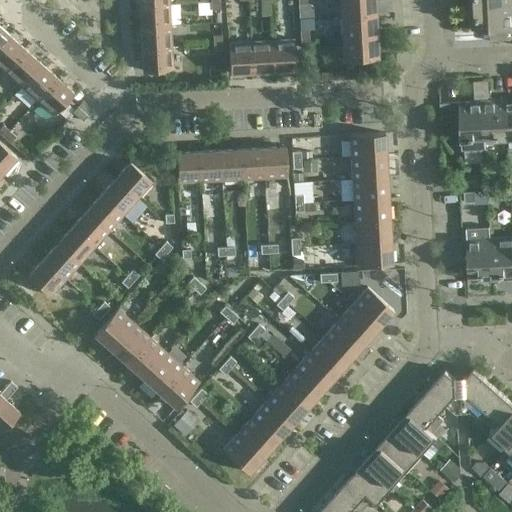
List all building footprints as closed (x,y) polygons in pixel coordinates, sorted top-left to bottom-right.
[(211,9),(220,8),(219,0),(210,1),(211,9)] [(337,0),(338,15),(374,13),(372,0),(337,0)] [(511,2),(469,5),(470,29),(510,27),(511,39),(511,2)] [(168,3),(137,5),(139,26),(169,24),(168,3)] [(374,13),(338,15),(340,36),(380,34),(379,27),(374,27),(374,13)] [(169,24),(139,26),(140,48),(170,46),(169,24)] [(308,29),(299,30),(300,38),(309,38),(308,29)] [(222,51),(221,34),(212,35),(213,52),(222,51)] [(380,34),(340,36),(341,59),(376,57),(375,42),(380,42),(380,34)] [(23,50),(7,36),(0,43),(0,69),(3,72),(23,50)] [(309,38),(300,38),(300,47),(309,47),(309,38)] [(293,39),(271,40),(272,70),(294,69),(293,39)] [(271,40),(249,41),(251,71),(272,70),(271,40)] [(249,41),(227,43),(229,72),(251,71),(249,41)] [(170,46),(140,48),(141,70),(171,68),(170,46)] [(39,64),(23,50),(3,72),(19,87),(39,64)] [(55,79),(39,64),(19,87),(35,101),(55,79)] [(72,93),(55,79),(35,101),(52,116),(72,93)] [(482,94),(490,94),(490,79),(481,80),(482,94)] [(482,94),(481,80),(473,80),(474,95),(482,94)] [(506,98),(483,99),(485,143),(508,142),(506,98)] [(485,149),(483,99),(459,101),(462,150),(485,149)] [(81,102),(71,113),(81,121),(91,111),(81,102)] [(0,133),(3,136),(9,130),(2,124),(0,126),(0,133)] [(3,136),(9,142),(15,135),(9,130),(3,136)] [(384,132),(348,134),(349,156),(385,154),(384,132)] [(0,174),(15,158),(0,144),(0,174)] [(284,146),(262,147),(263,177),(285,175),(284,146)] [(262,147),(240,148),(242,178),(263,177),(262,147)] [(162,155),(161,148),(150,148),(150,156),(162,155)] [(240,148),(219,149),(220,179),(242,178),(240,148)] [(219,149),(197,150),(199,180),(220,179),(219,149)] [(197,150),(175,152),(177,181),(199,180),(197,150)] [(300,150),(291,151),(292,159),(300,159),(300,150)] [(385,154),(349,156),(350,178),(386,176),(385,154)] [(316,157),(302,158),(303,170),(317,170),(316,157)] [(300,159),(292,159),(292,168),(300,168),(300,159)] [(129,161),(114,177),(136,198),(151,181),(129,161)] [(386,176),(350,178),(351,199),(387,197),(386,176)] [(136,198),(114,177),(99,193),(122,214),(136,198)] [(462,179),(463,186),(478,185),(478,178),(462,179)] [(511,199),(511,188),(499,189),(500,200),(511,199)] [(475,190),(463,191),(464,202),(475,201),(475,190)] [(122,214),(99,193),(85,209),(108,230),(122,214)] [(302,193),(293,194),(294,202),(303,202),(302,193)] [(387,197),(351,199),(352,221),(388,219),(387,197)] [(311,201),(303,202),(294,202),(294,210),(311,209),(311,201)] [(108,230),(85,209),(70,225),(93,246),(108,230)] [(164,222),(173,222),(173,212),(164,213),(164,222)] [(388,219),(352,221),(353,242),(389,240),(388,219)] [(194,220),(185,220),(186,233),(195,232),(194,220)] [(93,246),(70,225),(56,241),(79,262),(93,246)] [(466,227),(467,238),(469,282),(492,280),(492,281),(493,281),(491,237),(490,237),(489,226),(466,227)] [(233,234),(225,234),(225,243),(233,243),(233,234)] [(511,235),(491,237),(493,281),(511,280),(511,235)] [(290,246),(299,245),(299,237),(289,237),(290,246)] [(154,252),(156,255),(167,264),(172,258),(166,252),(172,246),(165,240),(154,252)] [(389,240),(353,242),(354,264),(390,263),(389,240)] [(79,262),(56,241),(42,257),(64,278),(79,262)] [(269,252),(277,252),(277,243),(268,244),(269,252)] [(269,252),(268,244),(259,244),(260,253),(269,252)] [(225,255),(234,254),(234,245),(225,246),(225,255)] [(291,255),(300,254),(299,245),(290,246),(291,255)] [(225,255),(225,246),(216,246),(217,255),(225,255)] [(181,257),(190,257),(190,248),(181,248),(181,257)] [(64,278),(42,257),(27,274),(50,295),(64,278)] [(291,260),(291,269),(300,268),(300,260),(291,260)] [(133,280),(139,274),(132,268),(126,274),(133,280)] [(337,280),(336,272),(319,273),(319,282),(337,280)] [(133,280),(126,274),(120,281),(127,287),(133,280)] [(199,281),(192,275),(186,282),(193,288),(199,281)] [(199,281),(193,288),(199,294),(205,287),(199,281)] [(366,286),(351,303),(377,326),(392,310),(366,286)] [(288,303),(293,296),(287,290),(281,297),(288,303)] [(288,303),(281,297),(275,304),(282,309),(288,303)] [(110,306),(103,300),(97,307),(103,313),(110,306)] [(377,326),(351,303),(337,319),(363,342),(377,326)] [(232,323),(238,316),(225,304),(219,311),(232,323)] [(97,307),(91,313),(98,319),(103,313),(97,307)] [(116,307),(93,333),(110,348),(133,322),(116,307)] [(363,342),(337,319),(322,335),(349,358),(363,342)] [(133,322),(110,348),(126,362),(149,337),(133,322)] [(258,323),(252,329),(259,335),(265,329),(258,323)] [(76,341),(82,334),(76,328),(69,335),(76,341)] [(259,335),(252,329),(246,335),(253,342),(259,335)] [(349,358),(322,335),(308,351),(334,374),(349,358)] [(149,337),(126,362),(142,377),(165,351),(149,337)] [(165,351),(142,377),(158,391),(181,365),(165,351)] [(334,374),(308,351),(293,367),(320,390),(334,374)] [(236,361),(229,355),(223,361),(230,367),(236,361)] [(230,367),(223,361),(217,368),(224,374),(230,367)] [(181,365),(158,391),(174,406),(197,380),(181,365)] [(320,390),(293,367),(279,383),(305,406),(320,390)] [(475,369),(474,368),(466,377),(467,415),(470,412),(482,417),(497,430),(511,413),(511,401),(475,369)] [(447,372),(446,371),(408,413),(432,433),(444,420),(438,415),(446,405),(458,416),(456,390),(460,389),(459,376),(454,377),(447,371),(447,372)] [(15,386),(8,380),(2,386),(10,393),(15,386)] [(305,406),(279,383),(265,399),(291,423),(305,406)] [(2,386),(0,389),(0,394),(1,395),(4,398),(10,393),(2,386)] [(207,393),(200,387),(194,393),(201,399),(207,393)] [(201,399),(194,393),(189,400),(195,406),(201,399)] [(4,398),(1,395),(0,396),(0,430),(18,410),(4,398)] [(291,423),(265,399),(250,415),(277,439),(291,423)] [(196,415),(184,405),(178,412),(190,422),(196,415)] [(432,433),(408,413),(400,422),(397,418),(391,425),(422,454),(437,438),(432,433)] [(511,413),(497,430),(492,435),(507,449),(511,443),(511,413)] [(277,439),(250,415),(236,431),(262,455),(277,439)] [(422,454),(391,425),(385,432),(389,435),(379,445),(407,471),(422,454)] [(262,455),(236,431),(221,448),(247,471),(262,455)] [(407,471),(379,445),(371,455),(368,451),(361,459),(393,487),(407,471)] [(393,487),(361,459),(356,464),(360,468),(350,478),(373,499),(378,503),(393,487)] [(477,460),(471,467),(479,474),(485,467),(477,460)] [(449,467),(444,472),(453,480),(457,475),(449,467)] [(495,472),(487,481),(496,489),(504,480),(495,472)] [(350,511),(356,507),(361,511),(373,499),(350,478),(319,511),(350,511)] [(430,489),(440,498),(449,487),(439,478),(430,489)] [(511,488),(508,484),(500,493),(509,500),(511,495),(511,488)] [(421,511),(426,511),(431,508),(432,506),(422,497),(414,506),(421,511)]
